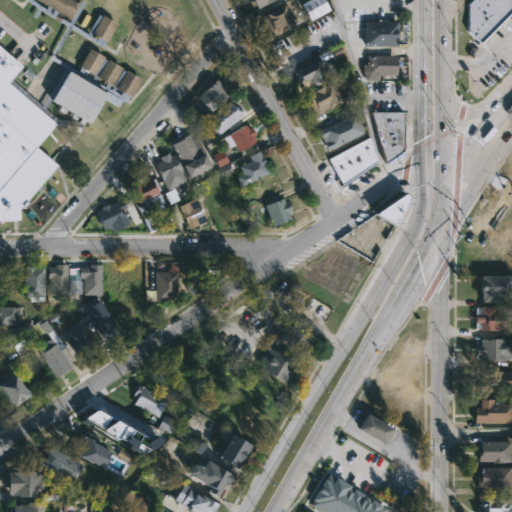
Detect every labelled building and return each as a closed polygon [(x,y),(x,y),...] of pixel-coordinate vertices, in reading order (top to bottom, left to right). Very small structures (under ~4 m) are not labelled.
[(71,0),(80,5),(82,0),(99,11),(95,19),(96,19),(99,14),(101,16),(92,32),(94,33),(104,16),(117,23),(107,42),(106,41),(104,44),(107,44),(104,49),(71,28),(54,57),(61,61),(63,58),(67,60),(68,59),(62,55),(72,38),(86,46),(76,63),(80,66),(91,49),(105,57),(104,58),(107,60),(108,59),(123,68),(125,70),(115,87),(117,87),(127,71),(142,80),(131,98),(131,97),(126,103),(122,101),(119,107),(105,99),(91,124),(85,122),(82,128),(54,124),(34,147),(55,165),(13,214),(13,232),(0,232),(0,47),(21,66),(10,78),(42,106),(43,105),(42,104),(65,68),(48,58),(67,26),(40,10),(36,18),(29,13),(24,23),(2,8),(7,0),(10,0),(14,2),(14,0),(17,0),(25,3),(35,11),(37,8),(25,0),(33,0),(46,9),(48,6),(39,0),(71,0)] [(272,0),(258,8),(253,0),(272,0)] [(313,18),(310,20),(301,4),(307,0),(323,0),(329,9),(313,18)] [(511,0),(511,10),(480,42),(468,30),(468,4),(472,0),(511,0)] [(289,5),(298,21),(294,23),(294,25),(272,36),(262,16),(285,5),(286,6),(289,5)] [(397,46),(363,45),(363,21),(397,22),(397,46)] [(396,56),(395,75),(365,74),(366,54),(396,56)] [(323,61),(326,67),(329,66),(334,75),(315,85),(311,78),(304,82),(299,73),(298,74),(297,72),(318,61),(319,62),(323,61)] [(218,79),(222,84),(224,82),(228,87),(226,88),(231,93),(216,107),(217,108),(209,114),(202,107),(204,105),(198,98),(218,79)] [(314,116),(313,116),(307,104),(312,102),(307,93),(331,81),(341,102),(314,116)] [(234,105),(236,108),(239,105),(246,115),(220,134),(223,138),(208,149),(203,142),(216,132),(206,119),(231,101),(234,105)] [(403,150),(385,163),(370,111),(403,112),(403,150)] [(362,133),(326,150),(316,130),(352,112),(362,133)] [(244,124),(248,130),(251,128),(254,134),(251,136),(255,142),(238,151),(228,134),(244,124)] [(194,131),(210,166),(201,171),(204,176),(195,180),(193,177),(190,179),(181,159),(179,160),(171,144),(194,131)] [(376,162),(341,184),(327,159),(368,137),(376,162)] [(269,173),(241,188),(236,177),(243,173),(239,166),(251,160),(249,156),(260,151),(268,165),(265,167),(269,173)] [(168,152),(169,155),(173,154),(185,181),(166,190),(154,164),(160,161),(158,157),(168,152)] [(150,175),(152,179),(155,178),(161,190),(158,192),(159,194),(139,204),(131,189),(134,188),(131,182),(143,176),(144,178),(150,175)] [(511,227),(485,213),(498,189),(511,195),(511,227)] [(410,199),(394,225),(375,214),(405,194),(410,199)] [(281,198),(283,202),(287,201),(291,211),(287,213),(290,219),(272,226),(264,205),(281,198)] [(205,221),(189,228),(179,206),(195,199),(205,221)] [(122,200),(125,207),(121,209),(128,224),(111,232),(106,223),(100,226),(94,213),(101,210),(100,207),(122,200)] [(102,263),(102,293),(83,293),(83,278),(81,278),(81,293),(69,293),(69,266),(90,266),(90,263),(102,263)] [(66,264),(66,295),(47,295),(46,267),(54,267),(54,264),(66,264)] [(34,266),(43,267),(42,298),(23,298),(23,266),(34,266)] [(176,271),(177,301),(154,301),(154,285),(147,285),(146,272),(176,271)] [(511,273),(511,295),(495,296),(495,300),(482,300),(482,273),(511,273)] [(103,304),(121,331),(106,342),(93,323),(99,320),(97,317),(95,318),(91,312),(103,304)] [(511,305),(511,330),(481,330),(481,322),(476,322),(476,314),(481,314),(481,305),(511,305)] [(0,306),(13,306),(13,308),(19,308),(19,326),(0,326),(0,306)] [(50,327),(56,323),(63,334),(57,337),(64,347),(59,350),(71,367),(55,378),(36,348),(49,338),(46,333),(44,334),(38,325),(45,320),(50,327)] [(303,354),(302,356),(270,339),(280,320),(312,338),(303,354)] [(82,359),(80,361),(65,338),(70,335),(68,331),(80,323),(97,348),(82,359)] [(511,360),(482,359),(482,353),(476,353),(476,344),(481,344),(481,337),(511,337),(511,360)] [(268,345),(291,359),(292,358),(297,361),(295,365),(299,368),(289,386),(262,370),(263,368),(256,365),(268,345)] [(511,370),(511,386),(509,386),(509,389),(494,388),(494,391),(479,390),(480,367),(495,368),(495,370),(511,370)] [(0,384),(20,370),(26,379),(22,381),(31,394),(14,405),(0,384)] [(168,400),(158,417),(134,403),(137,397),(133,394),(139,383),(168,400)] [(494,398),(494,402),(511,402),(511,421),(475,421),(475,406),(481,407),(481,398),(494,398)] [(84,417),(85,418),(84,418),(102,429),(101,430),(111,435),(111,436),(116,440),(117,438),(123,441),(123,442),(127,444),(125,447),(131,451),(133,448),(141,453),(156,445),(159,439),(153,436),(147,440),(102,413),(104,413),(104,412),(100,406),(84,417)] [(390,437),(386,444),(360,428),(369,413),(395,429),(390,437)] [(172,434),(177,421),(162,416),(158,429),(172,434)] [(226,429),(233,433),(233,432),(252,443),(238,467),(219,456),(228,440),(222,436),(226,429)] [(106,449),(96,466),(69,451),(80,434),(106,449)] [(205,445),(192,438),(187,448),(200,455),(205,445)] [(511,441),(511,443),(511,456),(511,461),(501,461),(501,462),(477,462),(477,449),(480,449),(480,441),(511,441)] [(72,483),(41,466),(51,448),(82,465),(72,483)] [(209,459),(236,475),(232,484),(228,481),(219,496),(211,491),(213,487),(192,473),(198,462),(205,466),(209,459)] [(27,465),(27,470),(37,470),(42,474),(42,487),(37,487),(37,496),(19,496),(19,493),(9,493),(9,471),(14,471),(14,465),(27,465)] [(511,482),(510,482),(510,488),(492,489),(492,488),(476,488),(476,476),(480,476),(480,467),(511,467),(511,482)] [(306,505),(318,511),(380,511),(382,509),(323,475),(306,505)] [(214,511),(196,511),(175,499),(185,483),(219,504),(214,511)] [(511,500),(511,511),(477,511),(477,506),(480,506),(480,497),(511,498),(511,500)] [(45,501),(45,511),(8,511),(9,507),(13,507),(13,504),(28,504),(28,501),(45,501)]
